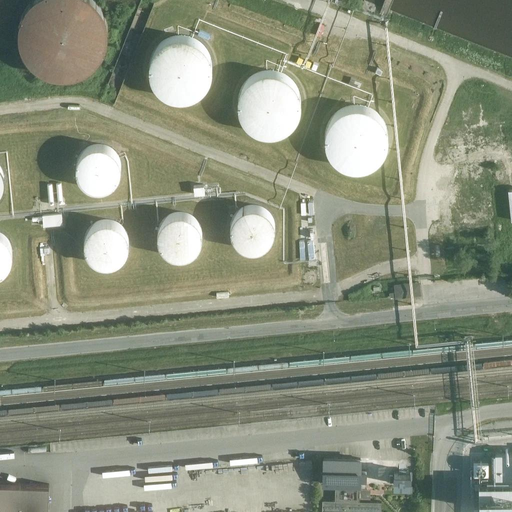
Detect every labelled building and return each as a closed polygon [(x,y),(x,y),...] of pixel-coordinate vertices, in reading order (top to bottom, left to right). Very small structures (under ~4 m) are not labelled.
[(95,0),(32,0),(26,7),(20,18),(18,31),(19,43),(24,55),(32,65),(42,72),(54,77),(66,78),(78,76),(89,70),(98,62),(104,52),(108,41),(109,29),(106,17),(101,6),(95,0)] [(209,50),(202,43),(192,37),(181,36),(171,38),(161,44),(155,53),(151,63),(151,74),(155,84),(162,93),(171,98),(181,100),(191,99),(200,95),(208,88),(213,79),(215,69),(214,59),(209,50)] [(298,82),(290,75),(282,71),(272,69),(262,71),(253,75),(246,82),(241,90),(239,99),(239,109),(242,118),(248,126),(256,132),(266,135),(276,136),(286,133),(294,127),(301,120),(304,110),(305,100),(303,90),(298,82)] [(385,117),(377,110),(367,106),(357,105),(346,108),(337,114),(331,123),(328,133),(328,144),(332,154),(339,162),(349,167),(359,169),(369,167),(378,163),(385,155),(390,146),(391,136),(389,126),(385,117)] [(116,152),(110,147),(104,145),(97,144),(90,146),(84,150),(80,155),(77,161),(77,168),(78,175),(81,181),(86,186),(93,189),(100,190),(107,188),(114,185),(119,179),(121,172),(122,165),(120,158),(116,152)] [(210,194),(209,184),(194,184),(194,195),(210,194)] [(302,202),(303,215),(315,214),(314,201),(302,202)] [(271,213),(267,209),(261,207),(254,206),(248,207),(242,209),(237,214),(234,219),(232,225),(232,232),(235,238),(238,243),(243,247),(249,249),(255,250),(261,249),(267,246),(272,242),(275,237),(276,231),(276,224),(275,218),(271,213)] [(194,218),(188,215),(181,214),(175,215),(169,218),(164,223),(161,228),(160,235),(161,241),(164,247),(168,252),(174,255),(181,256),(187,255),(193,252),(198,248),(201,242),(203,235),(202,229),(199,223),(194,218)] [(63,215),(44,216),(44,218),(34,219),(34,222),(45,221),(46,226),(63,225),(63,215)] [(125,228),(120,224),(113,221),(105,221),(98,223),(92,228),(89,234),(87,241),(88,249),(91,255),(96,260),(103,263),(109,264),(116,263),(122,259),(127,254),(130,248),(130,241),(129,234),(125,228)] [(0,273),(4,272),(8,267),(12,262),(13,256),(13,250),(12,245),(9,239),(4,235),(0,232),(0,273)] [(421,282),(395,285),(396,298),(422,296),(421,282)] [(361,459),(324,458),(323,485),(335,486),(335,501),(322,501),(321,511),(382,511),(383,502),(360,502),(360,499),(370,499),(371,489),(360,489),(361,459)] [(398,483),(425,483),(425,468),(398,468),(398,483)] [(51,511),(52,489),(0,486),(0,511),(51,511)]
